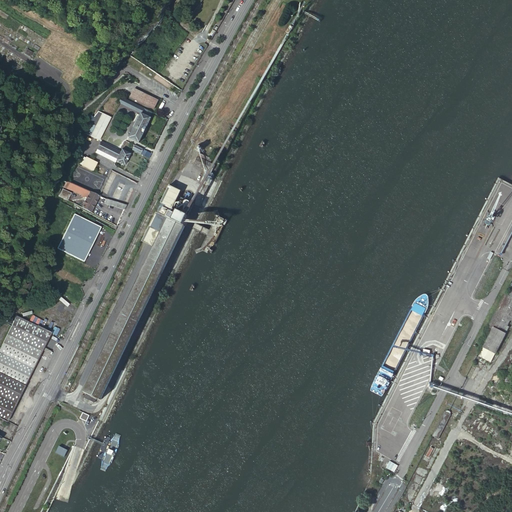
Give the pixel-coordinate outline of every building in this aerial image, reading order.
[(135,88),(130,97),(155,108),(159,100),(135,88)] [(138,105),(122,97),(120,102),(136,110),(138,105)] [(150,117),(153,112),(138,105),(136,110),(141,113),(150,117)] [(102,114),(98,112),(90,123),(96,126),(102,114)] [(151,118),(150,117),(141,113),(130,138),(139,142),(151,118)] [(110,118),(102,114),(96,126),(104,130),(110,118)] [(90,123),(84,133),(91,136),(96,126),(90,123)] [(96,126),(91,136),(99,140),(104,130),(96,126)] [(80,142),(75,151),(80,154),(84,145),(80,142)] [(101,142),(95,153),(114,162),(115,162),(124,166),(130,154),(121,149),(120,152),(101,142)] [(143,149),(135,145),(132,149),(141,154),(143,149)] [(201,147),(196,158),(214,166),(218,159),(213,157),(214,153),(201,147)] [(149,158),(152,153),(143,149),(141,154),(149,158)] [(80,154),(75,151),(73,156),(79,160),(81,156),(82,155),(80,154)] [(97,163),(81,156),(79,160),(78,163),(82,165),(93,171),(97,163)] [(137,182),(130,179),(126,187),(133,191),(137,182)] [(97,197),(63,180),(61,185),(84,197),(83,200),(84,200),(81,207),(90,212),(97,197)] [(145,242),(155,247),(170,218),(168,217),(178,195),(181,190),(172,186),(169,184),(142,240),(145,242)] [(109,201),(126,205),(133,191),(126,187),(123,195),(120,194),(118,197),(115,196),(114,199),(111,197),(109,201)] [(62,190),(58,196),(66,200),(70,194),(62,190)] [(170,218),(155,247),(80,400),(90,405),(94,397),(98,399),(193,203),(178,195),(168,217),(170,218)] [(103,204),(124,209),(126,205),(109,201),(104,200),(103,204)] [(73,214),(57,249),(84,261),(100,227),(73,214)] [(36,279),(30,275),(15,297),(20,301),(36,279)] [(480,352),(492,359),(509,327),(508,325),(510,320),(511,321),(511,289),(490,331),(491,331),(480,352)] [(16,316),(0,347),(0,419),(6,422),(50,333),(16,316)] [(83,412),(80,418),(86,421),(89,415),(83,412)] [(451,415),(445,412),(432,436),(438,439),(451,415)] [(93,421),(88,419),(84,425),(90,428),(93,421)] [(421,459),(428,463),(437,447),(429,443),(421,459)] [(58,447),(56,454),(65,457),(68,450),(58,447)] [(386,469),(395,473),(398,466),(390,462),(386,469)] [(403,499),(410,502),(423,477),(416,474),(403,499)]
